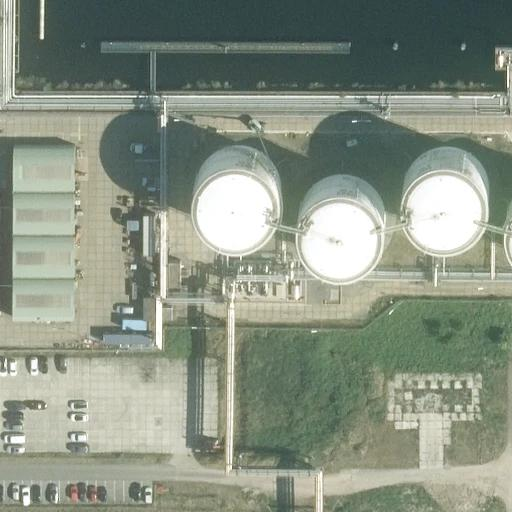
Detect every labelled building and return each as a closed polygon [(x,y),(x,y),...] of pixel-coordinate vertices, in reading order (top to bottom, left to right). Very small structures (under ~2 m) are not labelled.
[(13,317),(74,317),(75,145),(13,145),(13,317)] [(204,217),(218,229),(233,233),(249,231),(264,224),(274,211),(279,196),(278,180),(271,167),(260,156),(246,150),(231,149),(216,154),(203,166),(195,183),(196,201),(204,217)] [(416,218),(430,229),(445,233),(461,232),(475,224),(486,211),(490,196),(489,181),(483,167),(472,156),(458,150),(443,150),(428,155),(414,167),(407,183),(408,201),(416,218)] [(313,247),(327,259),(343,263),(359,261),(373,254),(383,241),(388,226),(387,211),(380,197),(369,186),(355,180),(340,180),(326,184),(312,196),(305,213),(305,231),(313,247)] [(169,260),(169,288),(181,288),(181,260),(169,260)] [(154,317),(154,296),(144,296),(144,317),(154,317)] [(160,317),(172,317),(172,306),(160,306),(160,317)]
